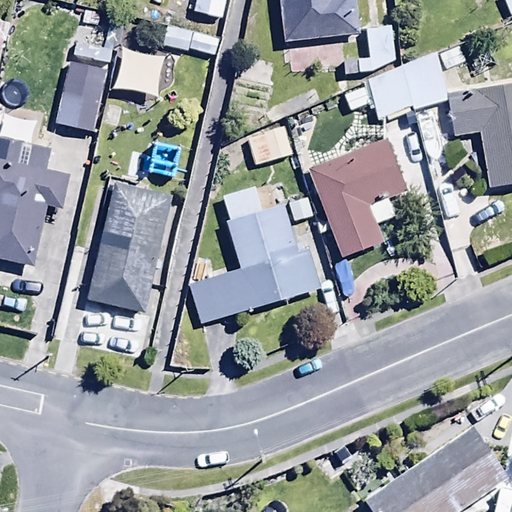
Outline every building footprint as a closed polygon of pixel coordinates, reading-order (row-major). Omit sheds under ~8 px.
[(224,0),(192,0),(190,12),(221,18),(224,0)] [(276,0),(281,41),(359,33),(355,0),(276,0)] [(511,0),(502,0),(509,14),(511,12),(511,0)] [(0,43),(3,44),(8,22),(0,19),(0,43)] [(372,69),(391,60),(389,26),(363,28),(365,57),(355,58),(356,71),(372,69)] [(371,123),(378,139),(383,137),(387,146),(419,133),(410,111),(444,98),(433,52),(362,80),(378,120),(371,123)] [(108,68),(67,59),(53,125),(94,133),(108,68)] [(483,187),(511,182),(511,81),(445,92),(451,136),(475,132),(483,187)] [(268,86),(244,84),(242,119),(266,121),(268,86)] [(281,123),(293,153),(320,142),(308,112),(281,123)] [(244,140),(253,167),(288,156),(279,129),(244,140)] [(0,258),(32,265),(44,207),(57,210),(73,138),(46,132),(43,146),(0,136),(0,258)] [(305,193),(313,190),(340,257),(380,241),(373,224),(390,217),(383,199),(403,191),(382,140),(342,156),(334,136),(320,142),(293,153),(290,154),(305,193)] [(167,194),(110,181),(84,297),(141,310),(167,194)] [(198,327),(316,285),(312,274),(327,269),(314,232),(292,240),(279,203),(260,210),(251,184),(215,197),(239,266),(184,285),(198,327)] [(303,197),(284,204),(292,226),(311,219),(303,197)] [(470,426),(360,501),(367,511),(456,511),(505,479),(470,426)] [(261,511),(282,511),(284,505),(264,502),(261,511)]
